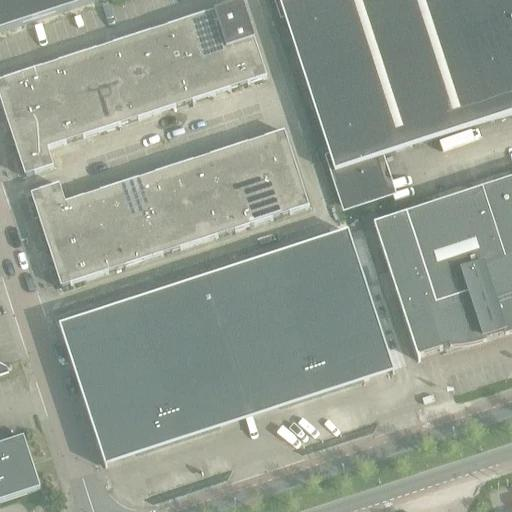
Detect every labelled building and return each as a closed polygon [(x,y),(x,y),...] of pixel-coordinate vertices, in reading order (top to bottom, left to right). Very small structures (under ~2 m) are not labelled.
[(0,0),(0,35),(110,0),(0,0)] [(511,0),(277,0),(346,210),(389,196),(378,162),(511,118),(511,0)] [(48,153),(212,99),(267,81),(243,6),(4,83),(4,84),(0,85),(0,100),(26,180),(34,177),(34,178),(54,171),(48,153)] [(310,211),(297,173),(285,135),(66,207),(60,188),(40,195),(32,198),(62,291),(71,288),(71,289),(310,211)] [(511,183),(377,229),(419,363),(421,363),(420,360),(477,342),(477,341),(485,339),(484,336),(503,333),(511,330),(511,183)] [(422,202),(440,199),(438,186),(395,194),(399,212),(423,207),(422,202)] [(395,377),(349,235),(60,329),(106,471),(108,470),(105,460),(147,446),(149,453),(206,435),(203,428),(247,414),(291,400),(293,406),(349,388),(347,381),(390,367),(393,377),(395,377)] [(0,505),(41,492),(24,440),(0,447),(0,505)]
